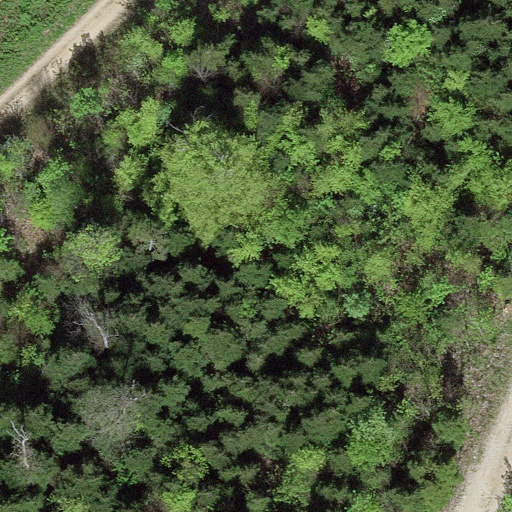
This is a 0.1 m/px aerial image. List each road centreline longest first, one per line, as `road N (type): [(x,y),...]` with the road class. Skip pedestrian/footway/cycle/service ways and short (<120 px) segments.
road 1 (track): [(0,104),(113,0)]
road 2 (track): [(470,511),(511,399)]
